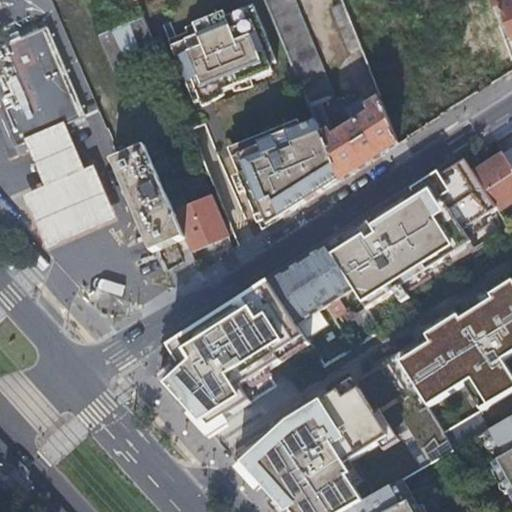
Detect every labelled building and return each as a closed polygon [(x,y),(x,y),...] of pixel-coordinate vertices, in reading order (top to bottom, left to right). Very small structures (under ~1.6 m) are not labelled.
[(266,0),(316,121),(341,182),(398,145),(380,100),(368,109),(362,99),(346,110),(353,121),(348,124),(351,128),(335,138),(322,104),(334,98),(294,0),(266,0)] [(511,0),(489,0),(491,5),(498,2),(507,24),(500,27),(504,40),(511,36),(511,0)] [(348,52),(359,47),(342,4),(331,9),(348,52)] [(187,34),(168,41),(195,104),(233,89),(245,84),(251,81),(248,74),(270,65),(277,62),(253,6),(226,18),(224,13),(185,29),(187,34)] [(157,55),(142,19),(99,37),(114,72),(157,55)] [(84,118),(46,29),(0,48),(0,115),(14,148),(22,144),(64,126),(84,118)] [(270,65),(248,74),(251,81),(273,72),(270,65)] [(242,92),(248,90),(245,84),(233,89),(234,92),(242,92)] [(262,232),(341,182),(316,121),(287,133),(285,127),(241,146),(243,151),(231,157),(239,177),(233,180),(240,196),(246,193),(262,232)] [(49,249),(123,217),(98,159),(82,166),(64,126),(22,144),(40,184),(23,191),(49,249)] [(170,201),(147,148),(120,159),(160,251),(187,240),(170,201)] [(511,149),(503,155),(511,167),(511,149)] [(495,208),(511,196),(511,167),(503,155),(473,174),(495,208)] [(463,229),(495,208),(473,174),(464,161),(327,249),(354,290),(366,309),(394,291),(402,302),(410,297),(402,286),(472,241),(463,229)] [(187,240),(193,253),(228,238),(212,199),(187,209),(182,197),(170,201),(187,240)] [(271,285),(298,327),(354,290),(327,249),(271,285)] [(280,511),(347,511),(365,502),(396,484),(399,483),(404,480),(455,451),(427,404),(471,378),(489,408),(511,394),(511,374),(503,359),(511,353),(511,283),(380,365),(384,371),(357,388),(353,382),(286,424),(287,425),(246,466),(265,487),(261,491),(280,511)] [(309,345),(298,327),(271,285),(168,351),(172,372),(163,382),(197,420),(208,432),(253,403),(251,401),(274,386),(266,373),(309,345)] [(511,418),(487,433),(500,455),(493,459),(496,464),(510,489),(511,492),(511,418)] [(487,433),(480,436),(493,459),(500,455),(487,433)] [(510,489),(496,464),(493,466),(507,490),(510,489)] [(415,500),(404,480),(399,483),(410,503),(415,500)] [(422,511),(420,508),(415,500),(410,503),(399,483),(396,484),(365,502),(347,511),(422,511)]
